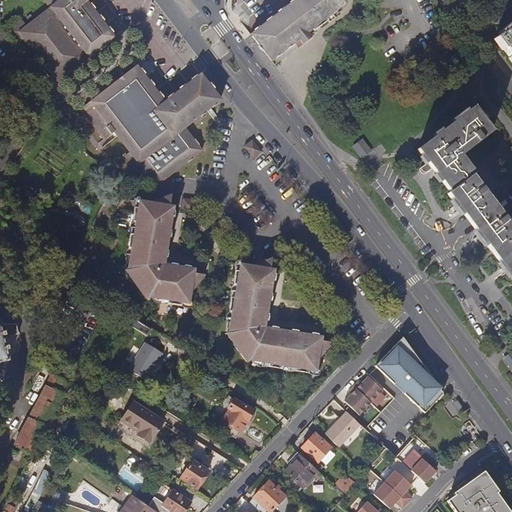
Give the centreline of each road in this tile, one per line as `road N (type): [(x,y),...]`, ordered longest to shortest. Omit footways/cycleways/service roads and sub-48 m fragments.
road 1 (primary): [(405,267),(203,6)]
road 2 (primary): [(247,106),(409,306)]
road 3 (residential): [(380,330),(208,511)]
road 4 (primary): [(511,411),(405,267)]
road 5 (primary): [(409,306),(506,443)]
road 6 (unknown): [(454,278),(443,241),(376,147)]
road 7 (residential): [(380,330),(291,219)]
road 8 (residential): [(291,219),(267,237),(256,234),(226,191),(238,153)]
road 9 (residential): [(511,193),(405,267)]
